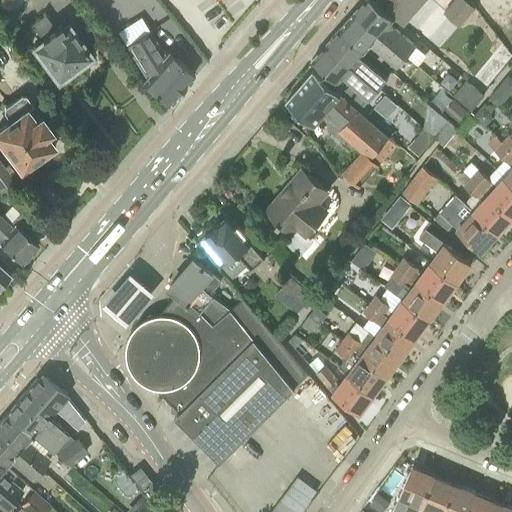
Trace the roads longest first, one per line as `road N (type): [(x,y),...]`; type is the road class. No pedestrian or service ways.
road 1 (secondary): [(51,303),(321,0)]
road 2 (residential): [(403,418),(511,287)]
road 3 (tertiary): [(140,425),(51,303)]
road 4 (tertiary): [(24,335),(140,425)]
road 5 (residential): [(327,511),(403,418)]
